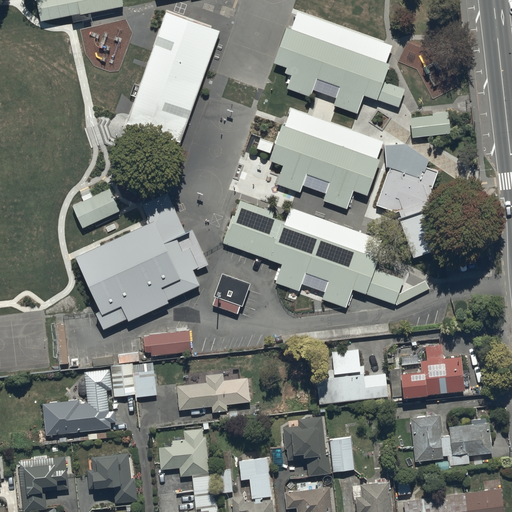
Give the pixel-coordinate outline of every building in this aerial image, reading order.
[(37,0),(42,21),(122,6),(121,0),(37,0)] [(170,27),(143,17),(125,68),(132,71),(120,106),(144,115),(159,74),(154,72),(170,27)] [(225,33),(188,19),(181,37),(191,41),(181,68),(207,78),(218,51),(223,53),(226,43),(221,41),(225,33)] [(341,85),(334,103),(358,112),(365,93),(378,98),(385,79),(391,62),(286,25),(273,62),(292,68),(286,86),(310,95),(317,77),(341,85)] [(201,88),(175,79),(164,111),(189,119),(190,117),(195,119),(199,108),(195,107),(201,88)] [(405,87),(385,79),(378,98),(399,105),(405,87)] [(410,117),(413,135),(451,130),(449,112),(410,117)] [(330,180),(323,199),(347,208),(354,188),(368,193),(381,157),(281,122),(269,156),(283,161),(276,182),(300,191),(307,173),(330,180)] [(405,137),(384,139),(387,163),(391,164),(376,202),(400,210),(413,253),(445,243),(430,201),(436,199),(431,185),(437,167),(426,163),(430,152),(405,137)] [(258,196),(266,174),(270,176),(272,171),(268,169),(272,158),(248,150),(245,158),(242,157),(239,166),(242,167),(235,187),(258,196)] [(149,217),(75,249),(101,304),(96,307),(104,323),(127,312),(129,316),(168,297),(168,295),(199,280),(192,265),(198,262),(199,264),(207,260),(190,224),(185,226),(167,189),(142,201),(149,217)] [(237,198),(221,242),(268,258),(282,219),(271,216),(273,211),(237,198)] [(376,267),(380,256),(281,221),(268,258),(281,263),(275,281),(299,289),(306,271),(329,279),(322,298),(346,306),(353,287),(367,292),(376,267)] [(394,303),(404,277),(376,267),(367,292),(394,303)] [(213,295),(241,305),(249,282),(220,272),(213,295)] [(388,321),(316,329),(316,338),(389,331),(388,321)] [(190,327),(143,332),(144,348),(151,348),(151,352),(192,349),(190,327)] [(421,365),(401,367),(400,367),(400,365),(389,366),(391,393),(403,391),(464,386),(463,375),(468,374),(468,366),(463,366),(462,352),(443,353),(442,340),(425,342),(426,356),(420,356),(421,365)] [(359,344),(332,347),(333,365),(327,366),(328,372),(317,373),(320,400),(389,393),(387,368),(365,371),(364,362),(361,362),(359,344)] [(119,361),(133,360),(139,359),(138,350),(118,352),(119,361)] [(133,360),(119,361),(111,362),(114,393),(135,391),(133,363),(133,360)] [(133,363),(135,391),(135,395),(157,392),(154,361),(133,363)] [(80,397),(43,400),(46,432),(111,426),(110,418),(115,418),(114,407),(109,408),(107,386),(111,385),(110,365),(84,368),(87,399),(80,400),(80,397)] [(207,379),(176,382),(179,407),(213,403),(213,409),(227,407),(227,400),(250,398),(248,374),(223,376),(222,369),(206,370),(207,379)] [(450,468),(450,467),(463,466),(463,460),(468,459),(468,452),(492,450),(489,419),(486,420),(486,415),(464,417),(464,422),(449,423),(450,433),(442,433),(440,411),(410,414),(415,458),(443,455),(443,453),(447,452),(448,458),(435,460),(436,470),(450,468)] [(330,468),(328,435),(325,435),(324,413),(290,415),(290,422),(283,423),(285,450),(286,450),(287,457),(307,456),(308,471),(330,470),(330,468)] [(172,441),(158,442),(161,466),(180,464),(181,473),(191,472),(196,508),(176,510),(176,511),(207,511),(208,509),(217,508),(213,471),(211,471),(206,434),(203,434),(202,426),(185,428),(186,437),(172,439),(172,441)] [(328,435),(330,468),(354,467),(352,434),(328,435)] [(92,466),(88,466),(90,485),(113,482),(115,500),(137,497),(132,450),(117,452),(117,449),(91,452),(92,466)] [(65,452),(18,457),(23,507),(47,505),(45,487),(68,485),(65,452)] [(255,494),(273,492),(268,452),(239,455),(241,475),(249,474),(251,494),(255,494)] [(231,466),(216,467),(217,490),(232,489),(231,466)] [(377,479),(351,482),(352,493),(355,493),(357,511),(364,511),(363,511),(393,511),(390,473),(376,474),(377,479)] [(410,475),(396,476),(398,491),(412,489),(410,475)] [(332,511),(329,483),(285,489),(287,505),(296,504),(297,511),(332,511)] [(505,511),(502,485),(404,498),(405,511),(505,511)] [(255,497),(252,498),(245,498),(244,492),(233,493),(234,511),(274,511),(273,492),(255,494),(255,497)] [(60,511),(55,503),(41,511),(60,511)]
